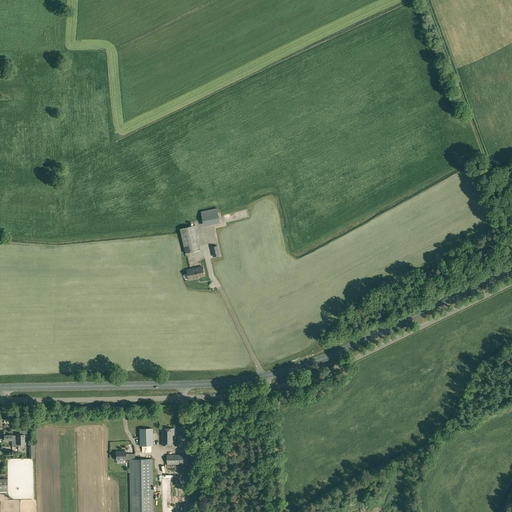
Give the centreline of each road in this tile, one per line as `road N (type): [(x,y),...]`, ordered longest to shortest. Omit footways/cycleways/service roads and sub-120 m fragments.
road 1 (primary): [(265,376),(329,355),(511,269)]
road 2 (unclassified): [(271,389),(327,371),(511,282)]
road 3 (primary): [(4,387),(183,384)]
road 4 (unclassified): [(5,402),(183,398)]
road 5 (track): [(278,511),(271,389)]
